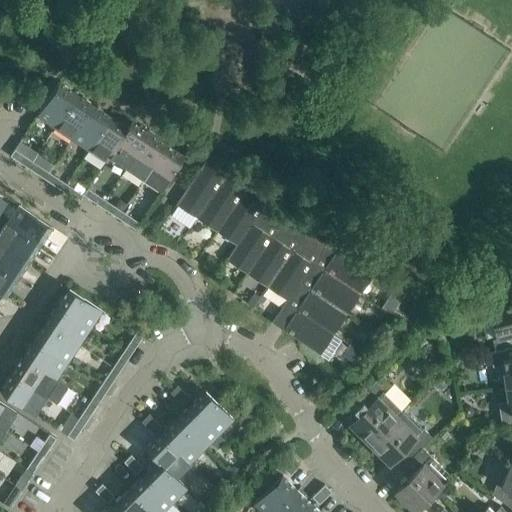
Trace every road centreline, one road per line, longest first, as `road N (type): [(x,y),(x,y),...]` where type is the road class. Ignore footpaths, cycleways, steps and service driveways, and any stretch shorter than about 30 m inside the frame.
road 1 (residential): [(380,511),(318,446),(265,363),(204,334)]
road 2 (residential): [(59,511),(136,380),(162,363),(165,345),(204,334)]
road 3 (residential): [(204,334),(179,270),(83,224)]
road 4 (residential): [(0,351),(83,224)]
